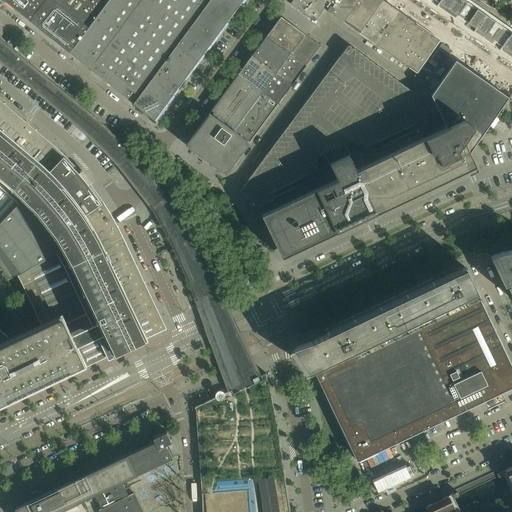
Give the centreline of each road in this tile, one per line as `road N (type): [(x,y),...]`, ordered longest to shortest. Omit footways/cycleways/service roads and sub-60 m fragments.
road 1 (residential): [(511,166),(284,267),(271,265),(230,190),(344,32),(420,88),(455,38)]
road 2 (residential): [(164,146),(0,15)]
road 3 (tertiary): [(325,282),(511,202)]
road 4 (residential): [(0,477),(171,396)]
road 5 (residential): [(164,146),(272,0)]
road 6 (residential): [(125,207),(92,162),(0,80)]
road 7 (residential): [(366,511),(511,443)]
road 8 (residential): [(188,340),(125,207)]
road 9 (residential): [(309,511),(285,372)]
